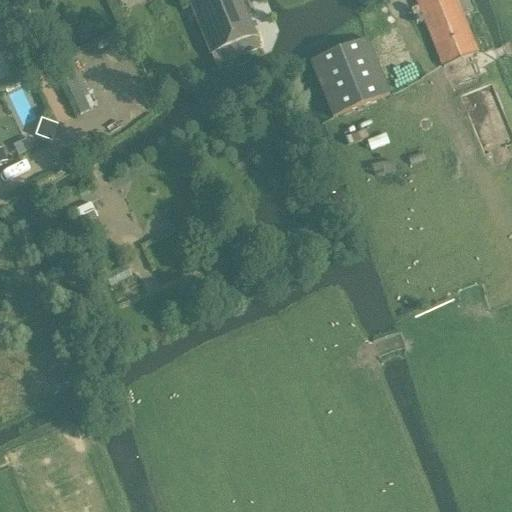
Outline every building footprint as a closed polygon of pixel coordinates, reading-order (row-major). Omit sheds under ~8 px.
[(215,66),(257,49),(252,38),(253,37),(238,0),(196,0),(188,3),(209,55),(210,55),(215,66)] [(413,0),(442,68),(476,54),(453,0),(413,0)] [(332,121),(388,97),(365,41),(309,65),(332,121)] [(56,49),(46,54),(50,64),(60,60),(56,49)] [(36,138),(51,143),(57,127),(41,121),(36,138)]
